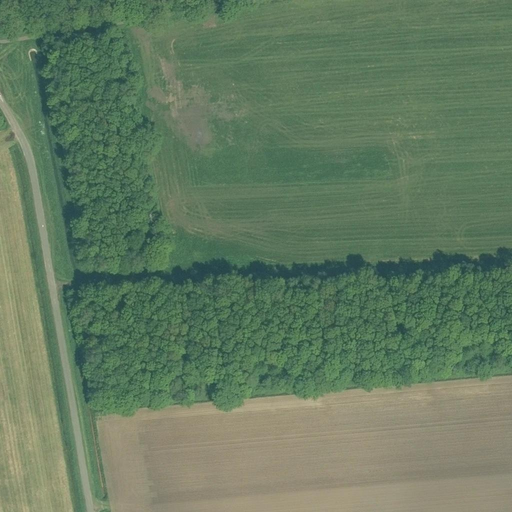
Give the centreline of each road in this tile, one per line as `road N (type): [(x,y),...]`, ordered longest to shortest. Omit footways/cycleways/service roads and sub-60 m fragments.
road 1 (unclassified): [(87,511),(28,154),(0,102)]
road 2 (tertiary): [(0,26),(162,0)]
